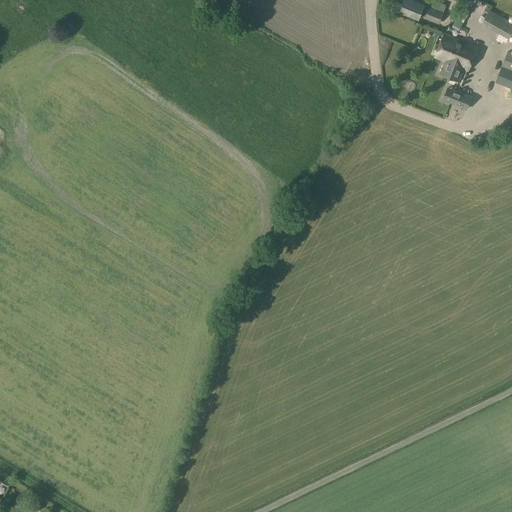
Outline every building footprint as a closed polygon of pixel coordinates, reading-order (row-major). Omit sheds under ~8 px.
[(444,12),(429,6),(429,7),(411,0),(404,0),(400,12),(418,19),(420,14),(425,16),(424,18),(439,24),(444,12)] [(511,32),(511,22),(489,9),(481,23),(509,39),(511,32)] [(59,32),(67,39),(75,30),(68,23),(59,32)] [(444,33),(435,57),(445,61),(440,73),(458,81),(463,68),(468,70),(478,46),(444,33)] [(511,51),(508,50),(495,82),(511,89),(511,51)] [(448,87),(443,99),(466,109),(471,97),(448,87)]
